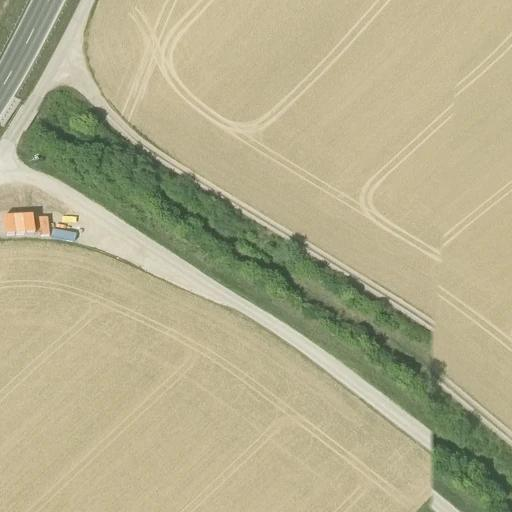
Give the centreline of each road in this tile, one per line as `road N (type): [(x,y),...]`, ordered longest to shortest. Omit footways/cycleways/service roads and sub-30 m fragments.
road 1 (track): [(487,511),(122,176),(58,75)]
road 2 (track): [(0,221),(47,251),(336,511)]
road 3 (track): [(0,179),(93,0)]
